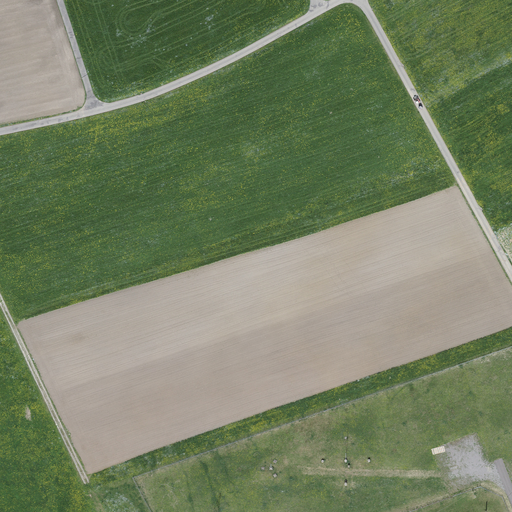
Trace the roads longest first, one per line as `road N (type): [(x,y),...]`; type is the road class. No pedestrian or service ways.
road 1 (track): [(360,0),(511,278)]
road 2 (track): [(88,482),(0,294)]
